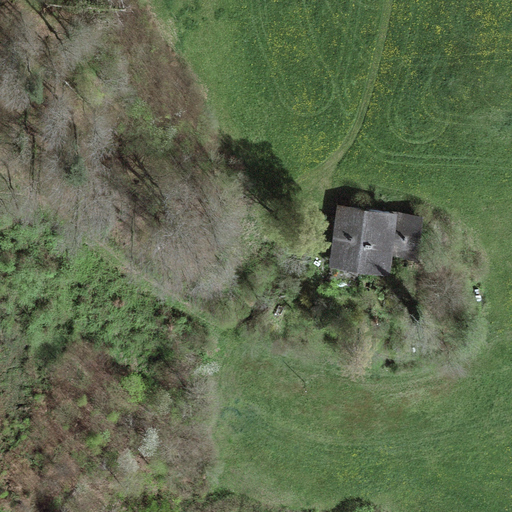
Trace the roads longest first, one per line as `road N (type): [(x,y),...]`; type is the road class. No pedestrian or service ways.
road 1 (track): [(511,329),(419,371),(340,372),(253,343),(174,300),(67,222),(0,199)]
road 2 (track): [(386,0),(360,120),(342,150),(305,178)]
